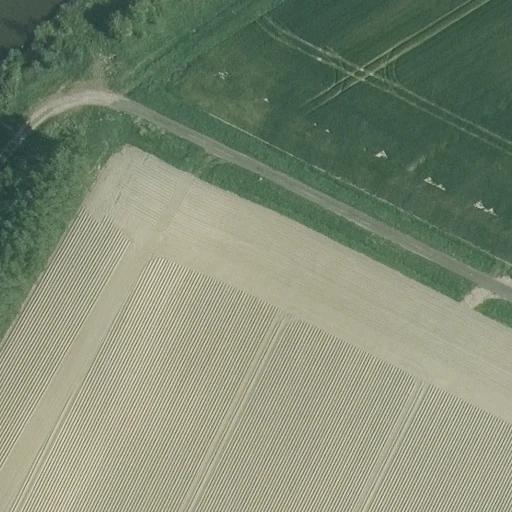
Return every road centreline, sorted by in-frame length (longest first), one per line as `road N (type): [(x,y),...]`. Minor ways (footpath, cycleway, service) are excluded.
road 1 (unclassified): [(511,302),(132,114)]
road 2 (track): [(0,157),(13,133),(56,104),(132,114)]
